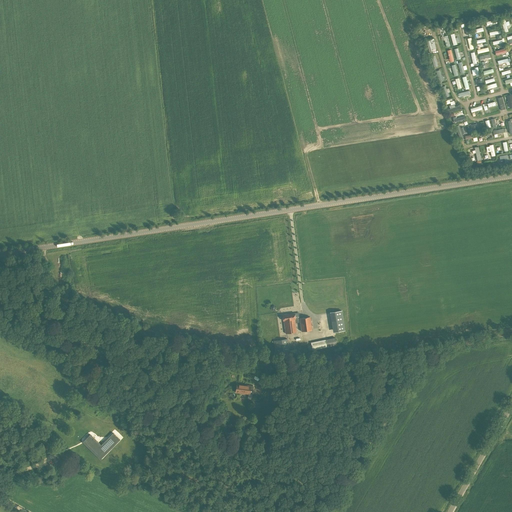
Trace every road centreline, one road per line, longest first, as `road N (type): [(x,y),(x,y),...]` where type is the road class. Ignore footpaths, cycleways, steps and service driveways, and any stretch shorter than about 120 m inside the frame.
road 1 (secondary): [(0,253),(511,175)]
road 2 (track): [(353,356),(295,362),(245,355),(113,317),(71,293),(37,247)]
road 3 (track): [(113,317),(84,438),(0,477)]
road 4 (tertiary): [(447,511),(511,399)]
